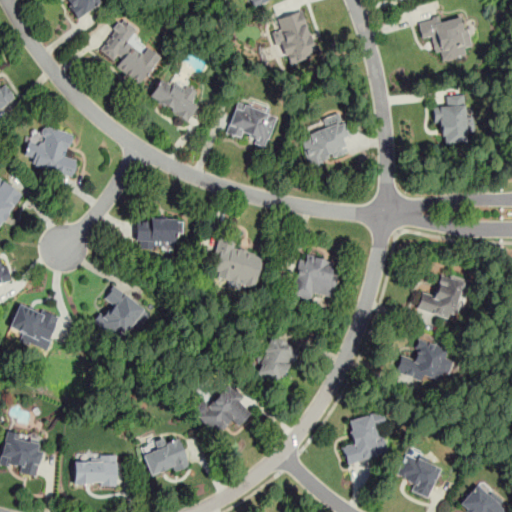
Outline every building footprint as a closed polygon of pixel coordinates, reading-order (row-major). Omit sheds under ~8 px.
[(101,2),(99,0),(67,0),(78,17),(101,2)] [(248,0),(252,8),(268,0),(248,0)] [(274,17),(278,29),(270,32),(278,57),(284,55),(287,64),(316,54),(301,9),(274,17)] [(471,45),(463,12),(417,23),(421,39),(432,37),(439,63),(465,56),(462,47),(471,45)] [(140,83),(158,58),(130,37),(136,28),(121,17),(96,51),(140,83)] [(185,122),(196,104),(189,99),(194,91),(183,83),(178,90),(159,77),(146,97),(185,122)] [(0,106),(13,98),(0,78),(0,106)] [(224,133),(266,146),(276,114),(234,101),(224,133)] [(464,103),(431,105),(433,130),(443,129),(443,142),(466,141),(464,103)] [(347,153),(343,140),(349,138),(340,111),(319,117),(323,129),(299,136),(308,165),(347,153)] [(67,154),(73,133),(43,125),(37,145),(26,142),(23,152),(31,155),(28,165),(71,177),(76,157),(67,154)] [(0,226),(21,192),(0,179),(0,226)] [(134,247),(173,249),(173,235),(181,236),(181,218),(135,216),(134,247)] [(254,287),(262,256),(236,249),(238,242),(218,236),(208,276),(254,287)] [(331,299),(338,260),(299,253),(292,292),(331,299)] [(0,283),(9,280),(0,254),(0,283)] [(416,308),(453,320),(465,281),(439,273),(433,294),(421,290),(416,308)] [(101,298),(108,303),(93,323),(115,340),(128,323),(137,330),(151,313),(112,284),(101,298)] [(42,351),(58,316),(19,299),(7,326),(20,331),(16,339),(42,351)] [(298,349),(270,334),(250,373),(278,387),(298,349)] [(447,347),(417,337),(411,356),(400,352),(395,367),(444,384),(452,361),(443,358),(447,347)] [(214,434),(230,418),(236,425),(252,410),(227,382),(194,413),(214,434)] [(345,420),(351,442),(340,445),(345,464),(385,453),(379,428),(385,427),(381,410),(345,420)] [(0,466),(35,474),(42,438),(4,430),(0,448),(0,466)] [(141,454),(149,477),(187,463),(178,437),(166,441),(164,435),(146,442),(149,451),(141,454)] [(427,498),(441,467),(406,451),(397,474),(412,481),(408,489),(427,498)] [(115,455),(72,455),(72,485),(115,485),(115,455)] [(458,503),(467,511),(505,511),(508,509),(477,481),(458,503)]
